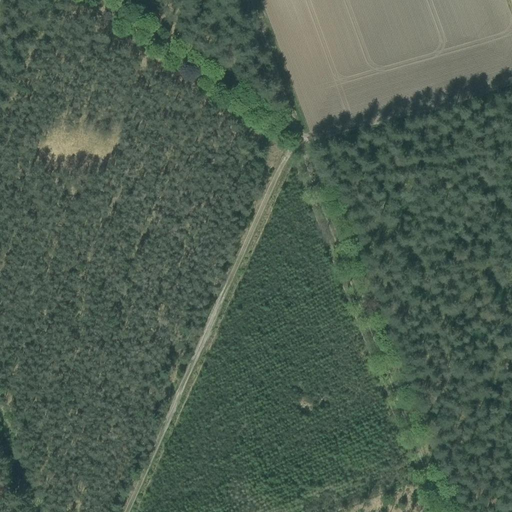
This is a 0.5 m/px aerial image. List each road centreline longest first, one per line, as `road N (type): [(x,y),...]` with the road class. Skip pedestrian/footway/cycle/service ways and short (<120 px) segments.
road 1 (track): [(124,511),(294,142)]
road 2 (track): [(294,142),(440,511)]
road 3 (track): [(101,0),(294,142)]
road 4 (track): [(294,142),(511,78)]
road 5 (track): [(243,0),(294,142)]
